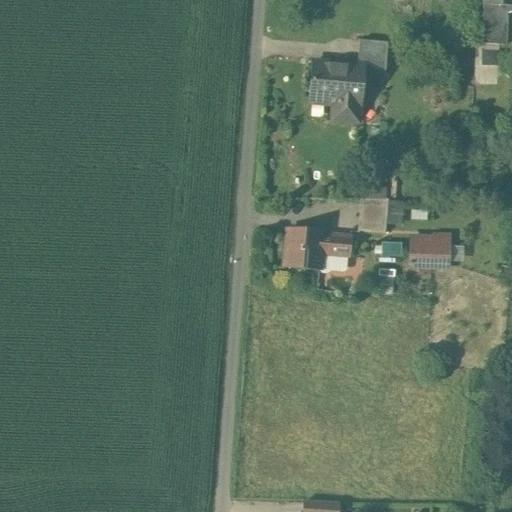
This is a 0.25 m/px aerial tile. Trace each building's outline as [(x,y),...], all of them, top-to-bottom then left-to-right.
[(484,1),(483,1),(483,16),(507,17),(507,7),(507,1),(484,1)] [(507,17),(483,16),(482,45),(498,46),(507,46),(508,17),(507,17)] [(388,43),(360,41),(358,66),(365,67),(364,74),(386,75),(388,43)] [(498,46),(482,45),(482,57),(498,57),(498,46)] [(358,66),(313,63),(310,103),(312,103),(312,100),(339,102),(337,120),(333,119),(333,121),(358,123),(360,107),(362,107),(364,74),(365,67),(358,66)] [(387,201),(360,200),(357,232),(385,234),(387,201)] [(322,234),(288,231),(285,267),(319,270),(320,255),(331,256),(348,258),(350,238),(322,236),(322,234)] [(448,241),(411,240),(410,267),(447,268),(448,241)] [(402,258),(402,242),(382,242),(382,258),(402,258)] [(331,256),(320,255),(319,270),(322,273),(326,274),(330,271),(331,256)]
